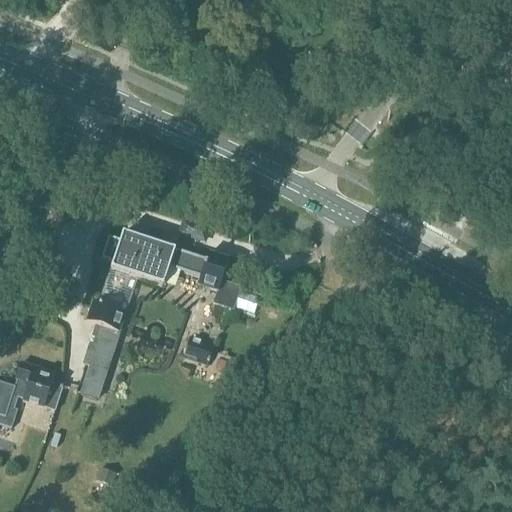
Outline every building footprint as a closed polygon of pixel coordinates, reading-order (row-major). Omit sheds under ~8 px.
[(106,243),(101,259),(103,263),(111,266),(109,272),(110,272),(135,281),(143,284),(164,290),(165,285),(175,288),(180,275),(199,281),(196,288),(216,294),(212,306),(233,313),(240,290),(221,284),(228,263),(207,256),(204,265),(143,243),(127,238),(125,237),(121,239),(119,244),(111,241),(106,243)] [(88,368),(79,396),(96,401),(117,335),(124,315),(135,281),(110,272),(109,272),(98,307),(92,305),(91,308),(89,308),(88,309),(90,310),(87,319),(85,319),(85,320),(87,321),(85,325),(94,328),(82,366),(88,368)] [(322,315),(317,324),(326,330),(332,320),(322,315)] [(185,356),(185,357),(196,361),(195,363),(207,367),(211,356),(215,347),(191,339),(185,356)] [(0,427),(11,431),(17,413),(17,412),(14,411),(17,401),(18,400),(23,402),(22,403),(55,413),(63,389),(60,388),(60,389),(52,386),(54,377),(20,366),(15,380),(17,381),(14,389),(6,386),(1,384),(0,383),(0,427)]
